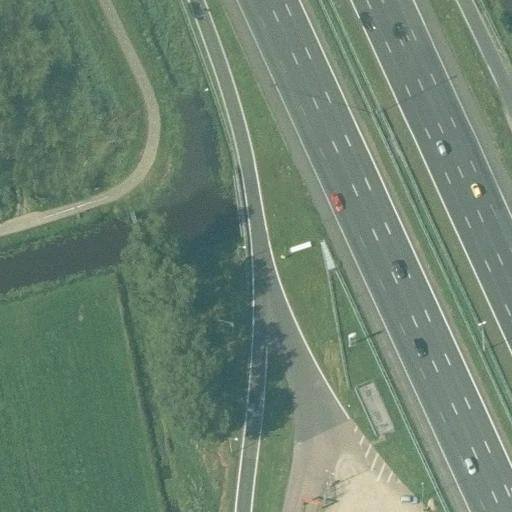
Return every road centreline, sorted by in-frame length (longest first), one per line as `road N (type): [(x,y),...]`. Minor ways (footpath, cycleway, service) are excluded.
road 1 (motorway): [(261,0),(494,511)]
road 2 (motorway): [(511,273),(389,0)]
road 3 (motorway): [(195,0),(247,155),(260,235)]
road 4 (track): [(125,190),(175,358)]
